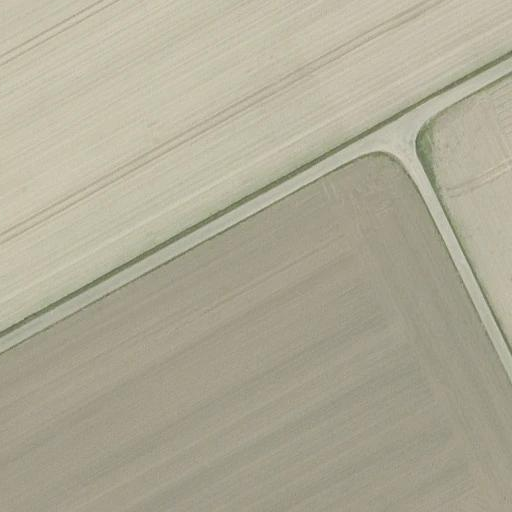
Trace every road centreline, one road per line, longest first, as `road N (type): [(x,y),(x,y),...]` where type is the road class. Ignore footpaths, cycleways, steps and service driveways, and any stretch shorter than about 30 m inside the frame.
road 1 (track): [(402,135),(0,352)]
road 2 (track): [(511,361),(402,135)]
road 3 (track): [(511,75),(402,135)]
